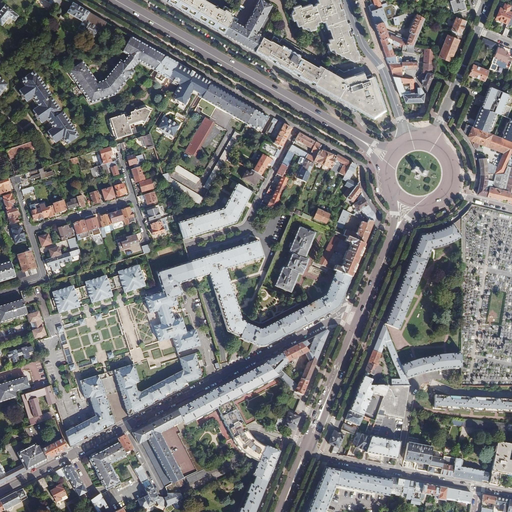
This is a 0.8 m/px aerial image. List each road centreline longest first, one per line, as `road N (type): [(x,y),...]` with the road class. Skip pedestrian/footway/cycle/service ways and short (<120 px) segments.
road 1 (primary): [(397,148),(374,144),(122,0)]
road 2 (residential): [(157,0),(357,115),(378,135),(403,129)]
road 3 (residential): [(296,127),(73,0)]
road 4 (residential): [(126,427),(337,315)]
road 5 (primary): [(108,0),(304,112)]
road 6 (residential): [(476,488),(306,451)]
road 7 (secondary): [(347,0),(403,129)]
road 8 (primary): [(306,451),(354,334)]
road 9 (residential): [(430,142),(477,29)]
